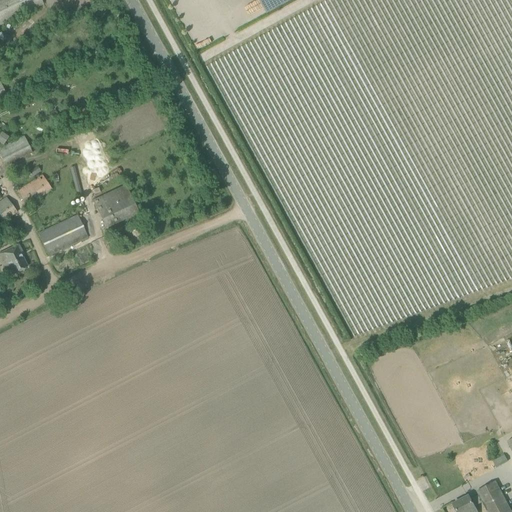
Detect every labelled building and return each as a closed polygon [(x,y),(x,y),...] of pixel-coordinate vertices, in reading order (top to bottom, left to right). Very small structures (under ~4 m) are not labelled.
[(0,0),(0,26),(35,9),(34,9),(43,4),(41,0),(0,0)] [(259,0),(267,14),(291,0),(259,0)] [(31,97),(35,104),(60,93),(56,85),(31,97)] [(0,156),(5,167),(32,154),(24,137),(0,147),(0,156)] [(37,167),(27,174),(30,179),(40,172),(37,167)] [(16,192),(27,208),(52,191),(42,175),(16,192)] [(138,213),(126,186),(93,201),(105,229),(138,213)] [(0,225),(17,213),(6,198),(0,201),(0,225)] [(87,237),(78,217),(39,235),(48,255),(87,237)] [(21,252),(18,245),(0,254),(0,258),(8,275),(12,273),(13,275),(27,267),(20,253),(21,252)] [(504,457),(492,463),(495,469),(507,463),(504,457)] [(511,511),(495,482),(476,492),(478,496),(470,500),(468,496),(453,505),(456,511),(476,511),(474,507),(482,502),(487,511),(511,511)]
